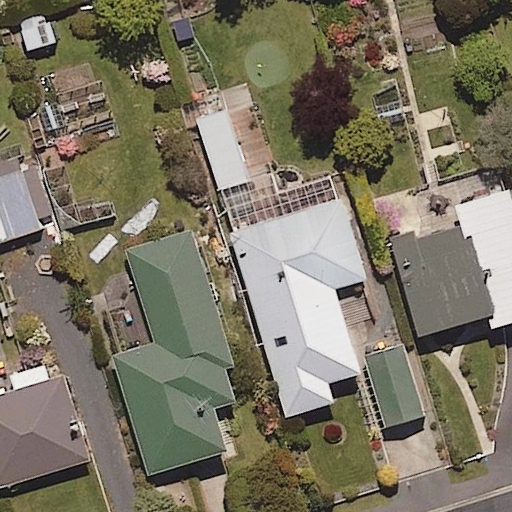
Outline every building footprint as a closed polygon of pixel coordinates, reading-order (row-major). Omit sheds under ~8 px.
[(222,195),(249,186),(226,116),(199,125),(222,195)] [(0,247),(56,230),(38,172),(0,184),(0,247)] [(496,335),(511,330),(511,199),(504,173),(404,202),(414,239),(396,244),(425,344),(493,324),(496,335)] [(337,296),(367,288),(344,207),(234,239),(287,423),(335,409),(329,390),(361,381),(337,296)] [(216,415),(243,407),(195,240),(132,258),(159,352),(118,364),(151,480),(229,458),(216,415)] [(391,433),(427,420),(404,354),(368,366),(391,433)] [(0,493),(91,465),(65,384),(0,403),(0,493)]
